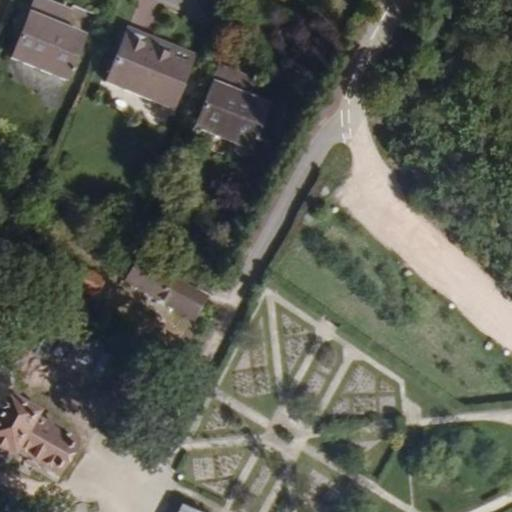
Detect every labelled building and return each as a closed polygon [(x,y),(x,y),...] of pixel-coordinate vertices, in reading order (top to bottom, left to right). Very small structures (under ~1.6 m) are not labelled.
[(59,10),(34,0),(10,60),(63,82),(82,39),(63,31),(52,27),(59,10)] [(59,10),(52,27),(63,31),(70,14),(59,10)] [(121,39),(165,58),(169,49),(125,30),(121,39)] [(165,58),(121,39),(102,83),(169,111),(190,58),(169,49),(165,58)] [(243,79),(220,69),(196,129),(249,150),(266,108),(246,100),(236,96),(243,79)] [(243,79),(236,96),(246,100),(254,83),(243,79)] [(116,293),(192,315),(200,289),(123,267),(116,293)] [(0,460),(50,481),(70,434),(0,404),(0,460)]
